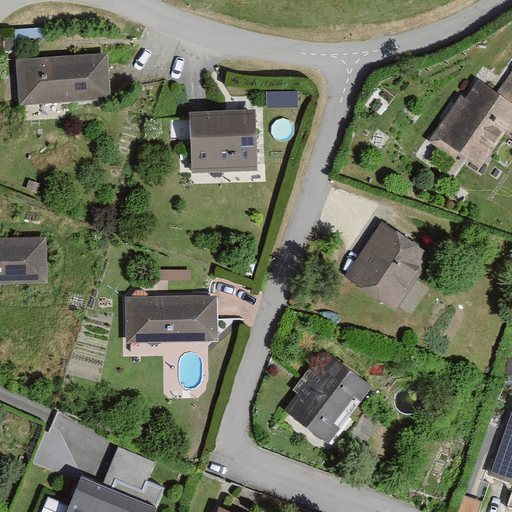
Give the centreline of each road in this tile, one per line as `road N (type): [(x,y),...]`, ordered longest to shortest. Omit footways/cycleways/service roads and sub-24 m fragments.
road 1 (residential): [(360,511),(240,463),(229,438),(353,56)]
road 2 (track): [(126,0),(188,28),(353,56),(418,42),(505,0)]
